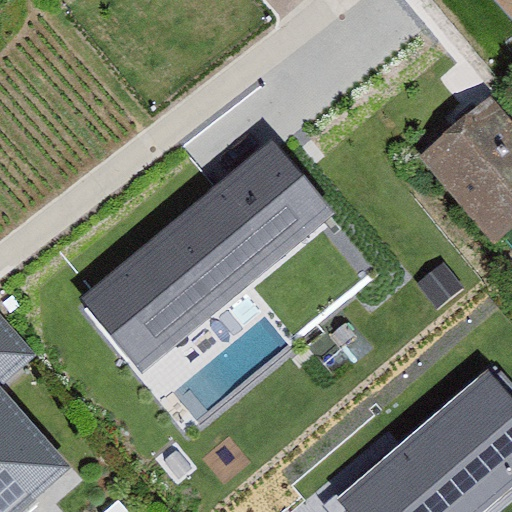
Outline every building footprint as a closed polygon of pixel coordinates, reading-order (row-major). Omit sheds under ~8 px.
[(511,0),(502,0),(511,11),(511,0)] [(511,233),(511,137),(475,98),(419,150),(505,241),(511,233)] [(264,140),(73,291),(139,374),(247,289),(284,336),(367,270),(264,140)] [(482,511),(511,486),(511,395),(490,370),(340,500),(350,511),(482,511)] [(0,382),(0,511),(9,511),(68,465),(0,382)]
